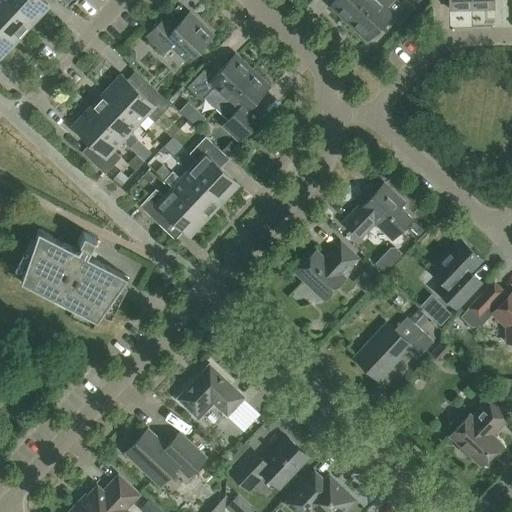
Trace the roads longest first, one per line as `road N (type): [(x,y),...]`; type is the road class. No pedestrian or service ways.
road 1 (unclassified): [(442,511),(207,293)]
road 2 (residential): [(1,509),(207,293)]
road 3 (residential): [(207,293),(328,159),(329,120)]
road 4 (residential): [(370,117),(434,44),(456,32),(511,32)]
road 5 (residential): [(370,117),(498,233)]
road 6 (residential): [(329,120),(322,66),(252,0)]
road 7 (residential): [(121,0),(34,94)]
